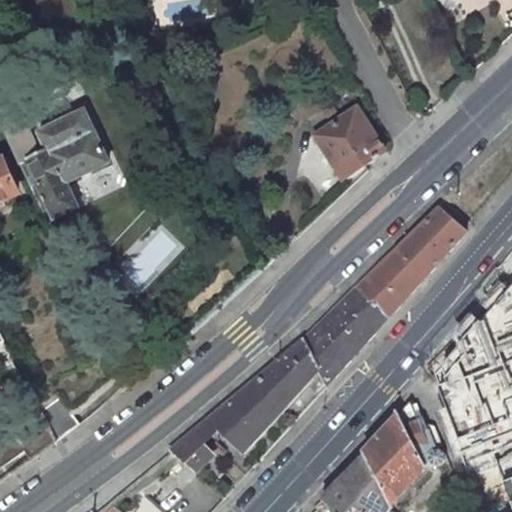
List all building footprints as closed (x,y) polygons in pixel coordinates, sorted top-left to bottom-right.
[(18,102),(10,106),(32,157),(40,154),(18,102)] [(93,134),(84,113),(39,133),(46,151),(40,154),(32,157),(10,106),(0,109),(0,120),(19,164),(26,161),(51,220),(75,209),(69,197),(64,185),(107,165),(93,134)] [(314,135),(343,180),(386,153),(357,108),(314,135)] [(113,125),(93,134),(107,165),(64,185),(69,197),(132,170),(113,125)] [(0,201),(17,194),(2,161),(0,161),(0,201)] [(460,228),(441,209),(346,304),(374,331),(422,283),(469,237),(460,228)] [(302,360),(310,353),(326,385),(374,331),(346,304),(303,345),(210,422),(242,453),(309,383),(298,370),(305,364),(302,360)] [(53,442),(78,425),(57,397),(39,408),(53,442)] [(363,456),(388,503),(383,510),(384,511),(389,511),(393,506),(421,472),(437,501),(456,490),(443,457),(431,430),(423,423),(417,407),(409,402),(362,454),(363,456)] [(207,456),(193,437),(174,453),(191,470),(207,456)] [(511,505),(496,444),(458,453),(473,511),(500,511),(511,509),(511,505)] [(363,456),(321,499),(330,511),(381,511),(383,510),(388,503),(363,456)] [(243,477),(235,469),(228,476),(236,484),(243,477)] [(108,507),(113,511),(160,511),(134,486),(108,507)]
